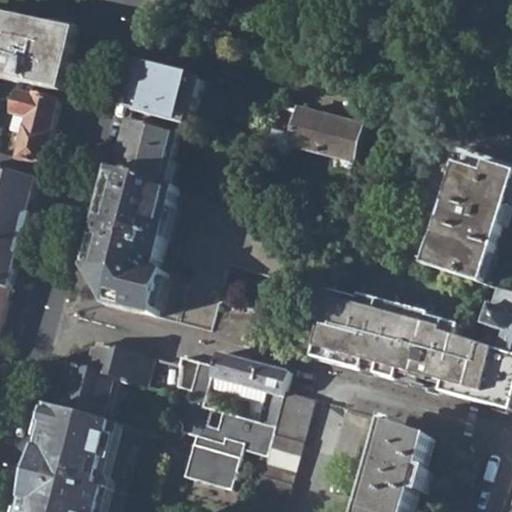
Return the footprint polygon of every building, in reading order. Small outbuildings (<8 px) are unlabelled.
[(82,36),(0,18),(0,79),(66,93),(82,36)] [(132,112),(192,128),(204,83),(144,67),(132,112)] [(0,170),(43,182),(63,104),(25,94),(19,118),(33,121),(23,160),(0,153),(0,170)] [(290,150),(354,168),(364,133),(281,108),(271,154),(290,150)] [(116,173),(166,188),(179,136),(130,121),(116,173)] [(428,271),(485,288),(511,199),(511,174),(488,167),(484,177),(458,169),(428,271)] [(0,286),(13,290),(43,182),(0,170),(0,286)] [(111,306),(211,333),(229,268),(294,289),(310,233),(256,216),(166,188),(116,173),(90,271),(111,306)] [(350,245),(361,248),(370,223),(353,216),(343,242),(350,245)] [(13,290),(0,286),(0,338),(13,290)] [(511,406),(511,352),(502,349),(466,340),(469,328),(438,320),(439,314),(368,295),(367,300),(337,292),(320,356),(511,406)] [(502,349),(511,352),(511,297),(502,294),(497,313),(494,312),(488,330),(506,335),(502,349)] [(54,408),(105,422),(117,379),(148,387),(156,359),(100,344),(92,372),(66,364),(65,366),(54,408)] [(287,395),(293,375),(221,356),(215,376),(287,395)] [(194,393),(178,388),(174,426),(179,430),(177,433),(197,438),(186,479),(233,492),(236,481),(238,482),(241,474),(238,473),(244,451),(269,458),(277,429),(260,425),(252,423),(233,417),(228,433),(217,430),(221,414),(206,409),(210,396),(211,390),(214,381),(215,376),(217,369),(201,364),(194,393)] [(214,381),(268,396),(265,406),(260,425),(277,429),(287,395),(215,376),(214,381)] [(268,396),(214,381),(211,390),(265,406),(268,396)] [(285,511),(315,403),(287,395),(277,429),(269,458),(253,511),(285,511)] [(102,490),(118,425),(105,422),(54,408),(36,473),(25,511),(105,511),(110,492),(102,490)] [(414,511),(420,494),(427,495),(433,475),(427,473),(436,442),(411,434),(412,431),(407,430),(406,433),(394,429),(369,511),(414,511)]
